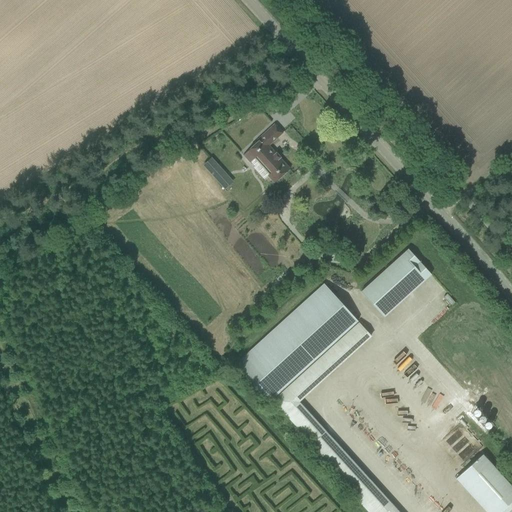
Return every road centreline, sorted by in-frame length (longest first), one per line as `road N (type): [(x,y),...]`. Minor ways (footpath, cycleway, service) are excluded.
road 1 (tertiary): [(430,202),(247,0)]
road 2 (residential): [(331,285),(430,202)]
road 3 (tertiary): [(511,294),(430,202)]
